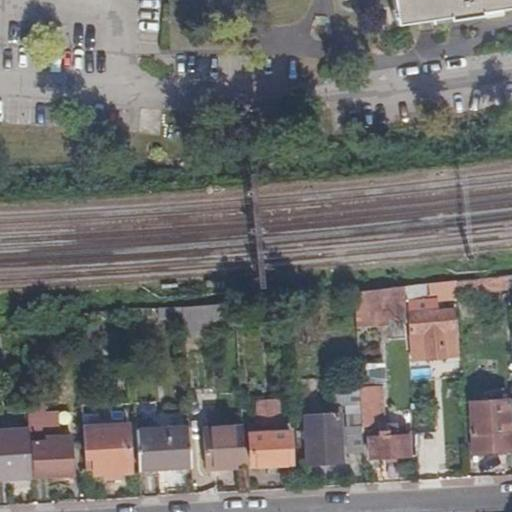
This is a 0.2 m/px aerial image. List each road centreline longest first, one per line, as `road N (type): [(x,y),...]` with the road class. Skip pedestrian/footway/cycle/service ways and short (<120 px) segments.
road 1 (residential): [(280,511),(511,498)]
road 2 (residential): [(293,90),(511,63)]
